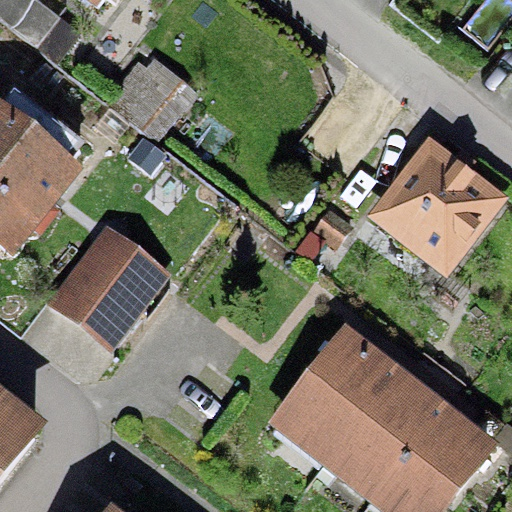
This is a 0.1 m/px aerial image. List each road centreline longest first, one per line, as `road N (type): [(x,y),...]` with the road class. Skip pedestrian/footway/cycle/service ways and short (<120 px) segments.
road 1 (residential): [(511,156),(313,0)]
road 2 (residential): [(26,511),(71,451),(75,424),(61,398),(0,355)]
